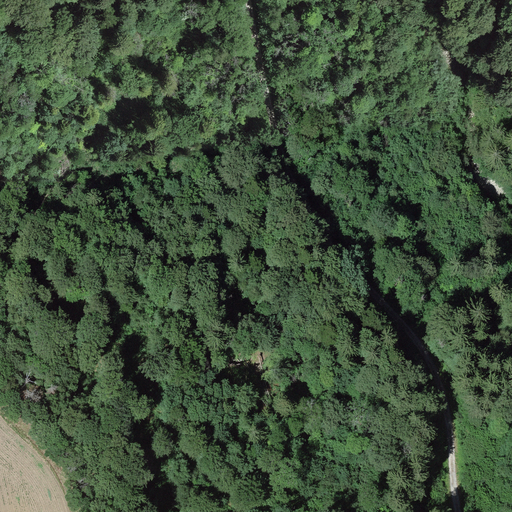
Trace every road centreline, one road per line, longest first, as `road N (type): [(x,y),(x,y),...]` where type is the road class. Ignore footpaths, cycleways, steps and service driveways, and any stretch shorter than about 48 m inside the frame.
road 1 (track): [(248,0),(272,118),(309,214),(431,364),(448,423),(458,511)]
road 2 (track): [(237,511),(94,330)]
